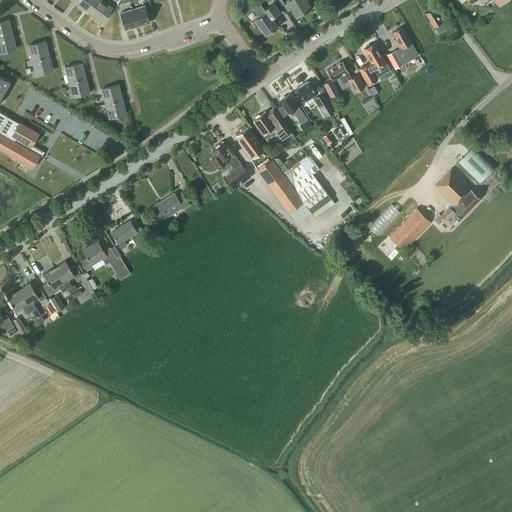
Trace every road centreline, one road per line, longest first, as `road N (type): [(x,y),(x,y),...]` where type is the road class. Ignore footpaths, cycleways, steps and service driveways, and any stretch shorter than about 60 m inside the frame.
road 1 (residential): [(261,77),(0,248)]
road 2 (residential): [(221,19),(145,46),(107,49),(28,0)]
road 3 (residential): [(388,0),(261,77)]
